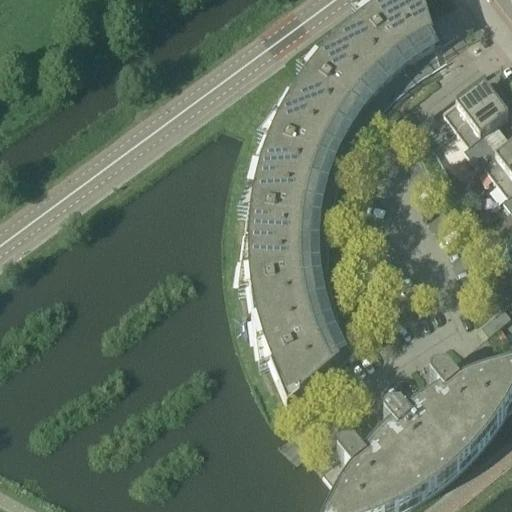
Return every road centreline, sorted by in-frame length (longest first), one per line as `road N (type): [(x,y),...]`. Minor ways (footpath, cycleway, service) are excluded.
road 1 (residential): [(299,447),(457,336),(391,184),(388,146),(396,127),(508,48)]
road 2 (tertiary): [(0,246),(334,0)]
